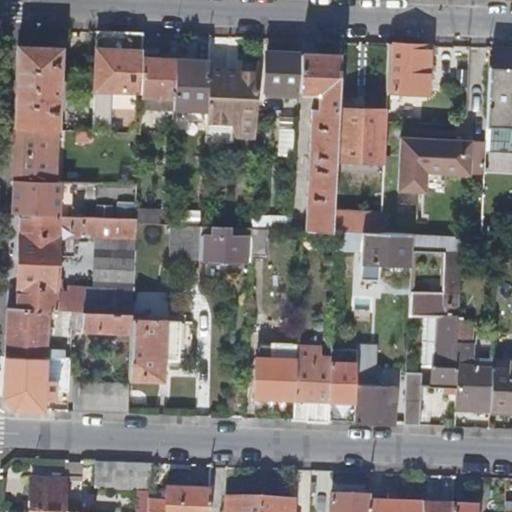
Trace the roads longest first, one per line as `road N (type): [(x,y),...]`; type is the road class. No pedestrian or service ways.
road 1 (residential): [(0,2),(511,24)]
road 2 (residential): [(0,432),(511,453)]
